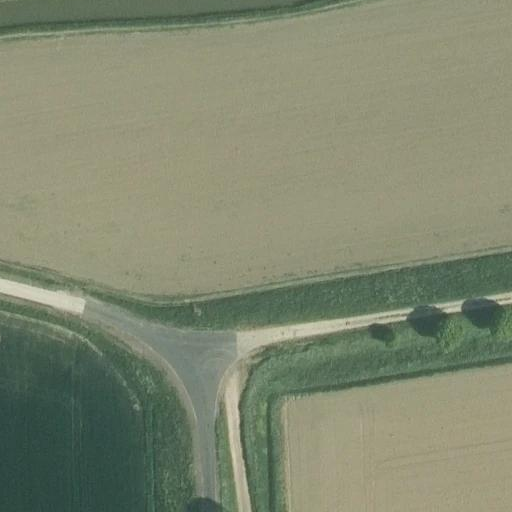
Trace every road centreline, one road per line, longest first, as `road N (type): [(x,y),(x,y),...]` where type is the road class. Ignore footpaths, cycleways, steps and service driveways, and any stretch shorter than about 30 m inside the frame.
road 1 (unclassified): [(200,357),(330,323),(511,295)]
road 2 (unclassified): [(200,357),(0,287)]
road 3 (unclassified): [(208,511),(200,357)]
